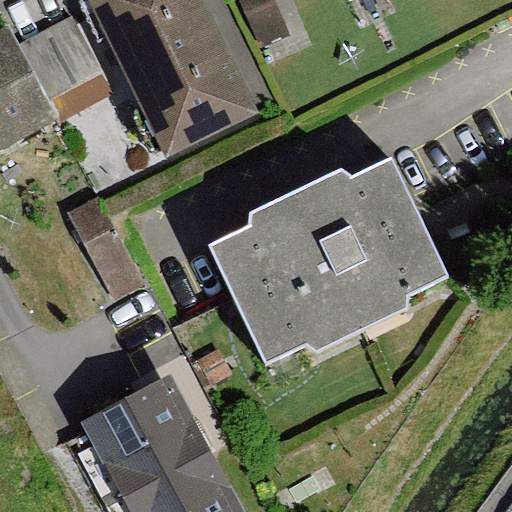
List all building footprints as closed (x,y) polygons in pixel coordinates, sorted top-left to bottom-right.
[(88,0),(165,158),(254,115),(198,0),(88,0)] [(16,48),(45,100),(99,71),(70,18),(16,48)] [(16,48),(7,30),(0,34),(0,148),(55,118),(45,100),(16,48)] [(413,204),(392,162),(351,182),(341,175),(252,218),(251,231),(212,250),(236,299),(265,360),(304,342),(318,351),(360,333),(406,314),(409,296),(449,276),(423,226),(413,204)] [(102,193),(73,208),(115,292),(145,278),(102,193)] [(243,511),(170,376),(81,424),(128,511),(243,511)]
